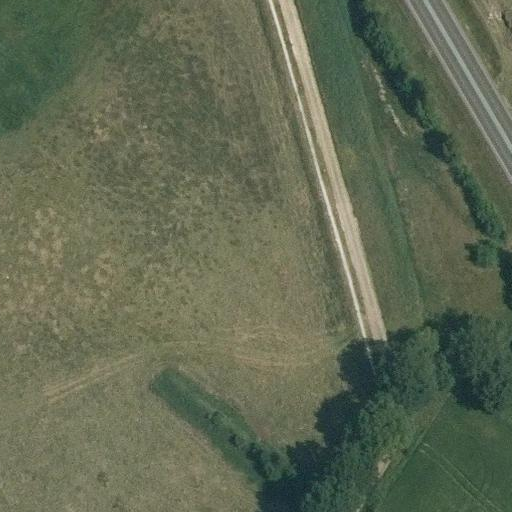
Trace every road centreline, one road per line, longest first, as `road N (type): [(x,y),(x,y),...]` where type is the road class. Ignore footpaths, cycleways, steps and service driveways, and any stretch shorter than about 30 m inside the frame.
road 1 (track): [(282,0),(402,424)]
road 2 (trunk): [(511,150),(424,0)]
